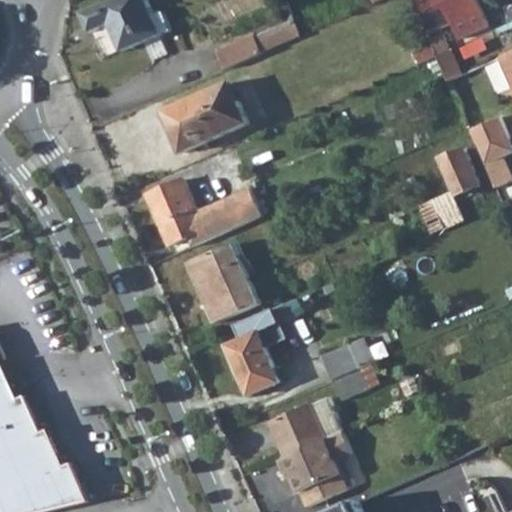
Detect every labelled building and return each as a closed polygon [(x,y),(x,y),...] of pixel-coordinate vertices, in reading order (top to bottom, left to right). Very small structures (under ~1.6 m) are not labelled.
[(114,0),(82,14),(90,33),(110,25),(121,52),(142,44),(146,53),(164,46),(159,36),(161,35),(146,0),(114,0)] [(414,0),(431,37),(456,26),(462,42),(493,28),(479,0),(414,0)] [(226,69),(262,52),(253,33),(218,49),(226,69)] [(414,54),(418,64),(439,55),(434,45),(414,54)] [(439,56),(451,83),(466,76),(454,50),(439,56)] [(511,56),(501,61),(511,84),(511,56)] [(231,83),(165,111),(182,151),(249,122),(231,83)] [(385,107),(392,123),(402,118),(395,102),(385,107)] [(472,132),(487,166),(511,155),(511,141),(503,119),(472,132)] [(442,158),(459,197),(482,187),(465,147),(442,158)] [(195,200),(185,179),(148,195),(171,245),(191,236),(195,246),(265,215),(253,188),(211,206),(200,211),(195,200)] [(419,206),(431,233),(464,219),(452,192),(419,206)] [(195,200),(200,211),(211,206),(206,195),(195,200)] [(192,262),(219,322),(261,304),(234,244),(192,262)] [(274,310),(236,327),(242,340),(228,346),(250,396),(282,382),(267,349),(288,340),(274,310)] [(364,337),(350,343),(361,368),(372,363),(375,362),(364,337)] [(324,355),(335,379),(361,368),(350,343),(324,355)] [(335,379),(345,400),(381,384),(372,363),(361,368),(335,379)] [(0,511),(56,511),(91,505),(75,468),(69,471),(54,435),(46,438),(29,400),(23,402),(7,366),(0,370),(0,369),(0,511)] [(401,382),(408,396),(419,391),(414,377),(401,382)] [(286,454),(341,430),(344,429),(330,398),(271,423),(286,454)] [(277,458),(285,478),(293,475),(306,505),(346,488),(333,459),(350,451),(341,430),(286,454),(277,458)] [(366,511),(361,499),(329,511),(366,511)]
